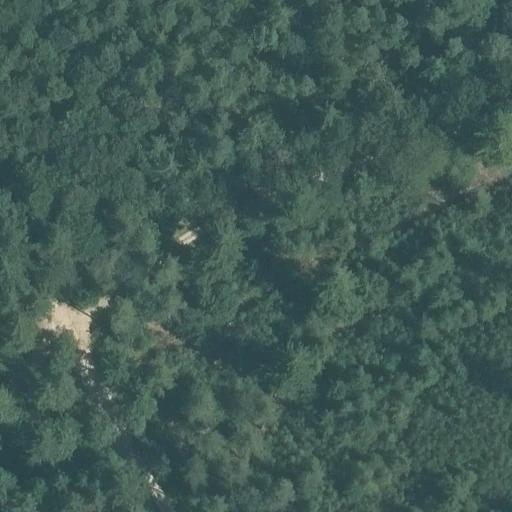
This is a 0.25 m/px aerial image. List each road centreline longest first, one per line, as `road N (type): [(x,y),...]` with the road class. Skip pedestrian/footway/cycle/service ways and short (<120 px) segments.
road 1 (track): [(64,324),(197,230),(511,112)]
road 2 (track): [(72,338),(165,511)]
road 3 (track): [(0,207),(72,338)]
